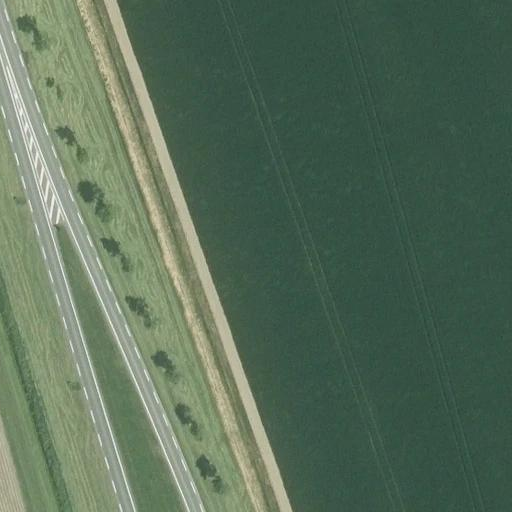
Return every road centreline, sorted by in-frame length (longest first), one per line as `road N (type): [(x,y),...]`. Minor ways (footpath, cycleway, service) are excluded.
road 1 (trunk): [(195,511),(14,93)]
road 2 (trunk): [(14,93),(47,242),(125,511)]
